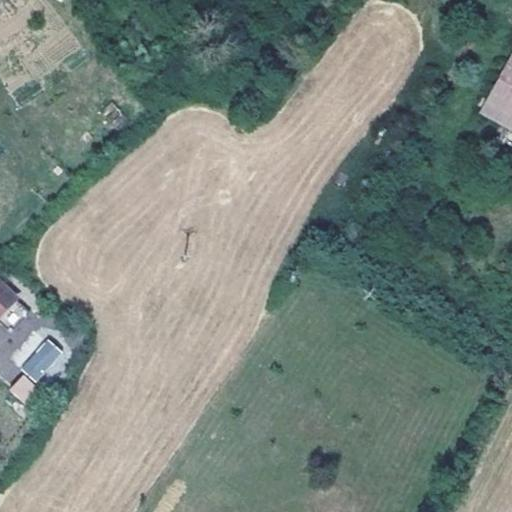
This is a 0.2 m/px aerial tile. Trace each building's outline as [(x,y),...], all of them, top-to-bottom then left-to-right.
[(511,60),(490,102),(485,110),(484,112),(511,127),(511,60)] [(490,102),(483,98),(478,105),(485,110),(490,102)] [(0,313),(14,299),(0,285),(0,313)] [(16,326),(25,310),(11,302),(2,318),(16,326)] [(39,384),(63,350),(44,337),(21,371),(39,384)] [(9,393),(25,404),(37,386),(21,375),(9,393)]
